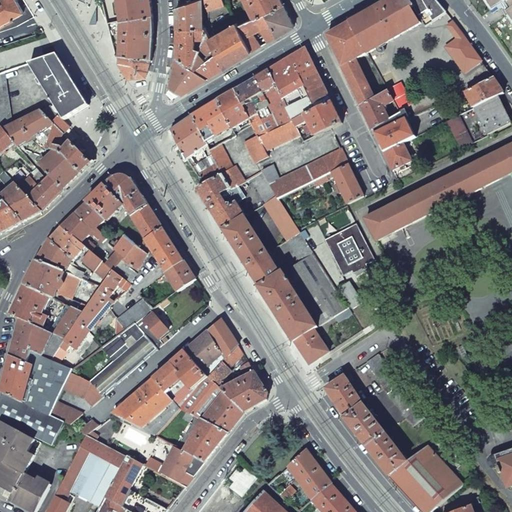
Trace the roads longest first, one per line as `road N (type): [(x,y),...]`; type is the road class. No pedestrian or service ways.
road 1 (unclassified): [(221,302),(377,511)]
road 2 (secondary): [(311,29),(131,140)]
road 3 (unclassified): [(131,140),(143,175),(221,302)]
road 4 (secondary): [(43,0),(131,140)]
road 5 (residential): [(311,29),(380,173)]
road 6 (residential): [(110,402),(221,302)]
road 7 (residential): [(131,140),(158,87),(163,0)]
road 8 (secondary): [(131,140),(30,233)]
